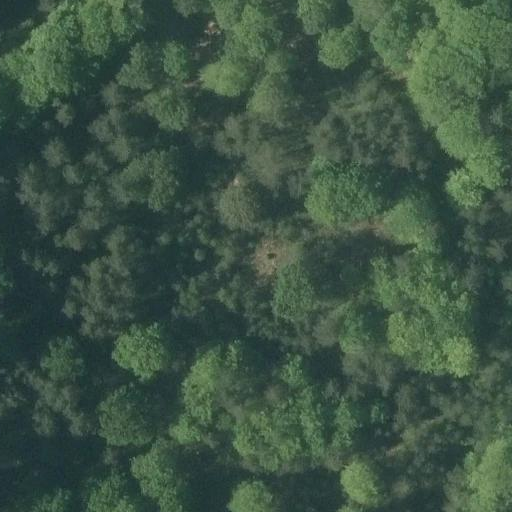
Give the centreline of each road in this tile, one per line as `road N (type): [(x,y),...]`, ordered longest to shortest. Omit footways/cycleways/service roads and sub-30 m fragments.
road 1 (track): [(470,0),(480,24),(479,57),(458,76),(455,98),(466,114),(511,134)]
road 2 (track): [(132,0),(0,101)]
